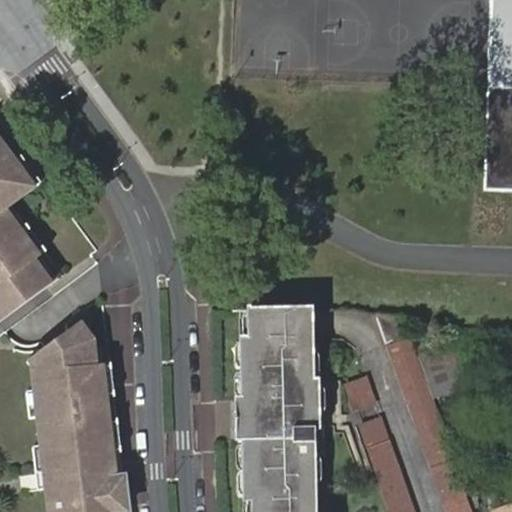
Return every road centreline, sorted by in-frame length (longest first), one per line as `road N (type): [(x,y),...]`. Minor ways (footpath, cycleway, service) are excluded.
road 1 (residential): [(188,511),(171,249),(141,182),(26,24)]
road 2 (residential): [(4,39),(138,235),(149,285),(159,511)]
